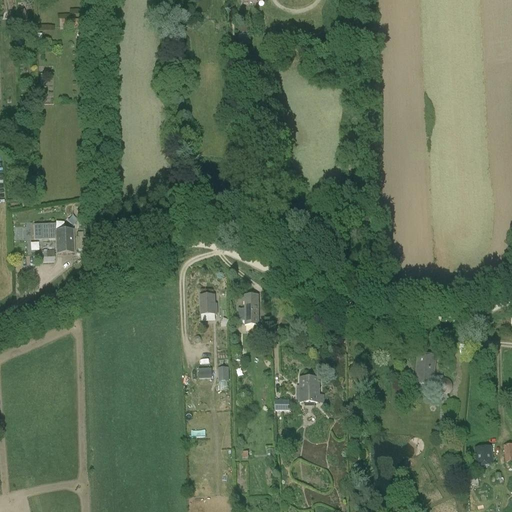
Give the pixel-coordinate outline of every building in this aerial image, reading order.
[(19,20),(25,17),(22,11),(16,13),(19,20)] [(17,20),(6,20),(6,37),(17,37),(17,20)] [(74,22),(64,22),(64,29),(66,29),(66,31),(71,31),(71,29),(74,29),(74,22)] [(55,232),(56,254),(74,254),(73,231),(55,232)] [(76,238),(76,251),(85,250),(85,234),(78,234),(78,238),(76,238)] [(53,251),(41,252),(42,263),(54,263),(53,251)] [(259,326),(258,296),(245,297),(245,311),(239,311),(239,323),(245,322),(245,326),(259,326)] [(200,297),(201,316),(217,315),(217,309),(215,309),(214,297),(200,297)] [(234,367),(242,367),(241,362),(242,362),(241,350),(233,351),(234,363),(234,367)] [(415,384),(433,386),(437,387),(437,389),(438,391),(439,393),(440,394),(442,395),(443,395),(445,395),(445,396),(448,396),(450,394),(451,392),(452,390),(453,387),(452,385),(451,383),(449,381),(448,380),(447,380),(444,380),(443,377),(442,378),(434,377),(436,357),(418,355),(415,384)] [(229,383),(229,369),(218,369),(218,383),(229,383)] [(199,371),(199,381),(212,380),(212,370),(199,371)] [(319,379),(300,379),(300,404),(319,404),(319,379)] [(441,408),(440,424),(454,425),(455,418),(457,418),(458,414),(459,414),(460,404),(459,404),(459,402),(448,401),(447,409),(441,408)] [(275,413),(290,413),(290,402),(275,402),(275,413)] [(475,449),(477,468),(493,466),(491,447),(475,449)] [(470,486),(479,485),(478,477),(469,478),(470,486)]
